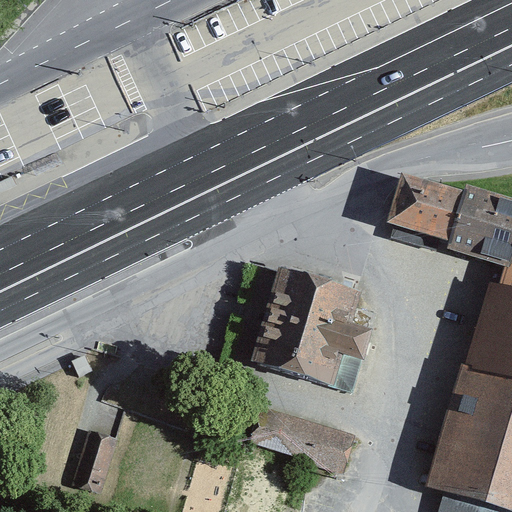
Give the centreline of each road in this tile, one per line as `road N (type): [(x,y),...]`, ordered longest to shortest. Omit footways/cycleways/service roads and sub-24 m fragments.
road 1 (tertiary): [(0,346),(257,221)]
road 2 (tertiary): [(257,221),(397,165),(511,139)]
road 3 (primary): [(0,292),(238,177)]
road 4 (tertiary): [(189,148),(0,237)]
road 5 (tertiary): [(370,113),(268,112),(189,148)]
road 6 (primary): [(370,113),(511,45)]
road 7 (primary): [(238,177),(370,113)]
road 8 (tertiary): [(130,20),(0,84)]
road 9 (tertiary): [(189,148),(130,20)]
